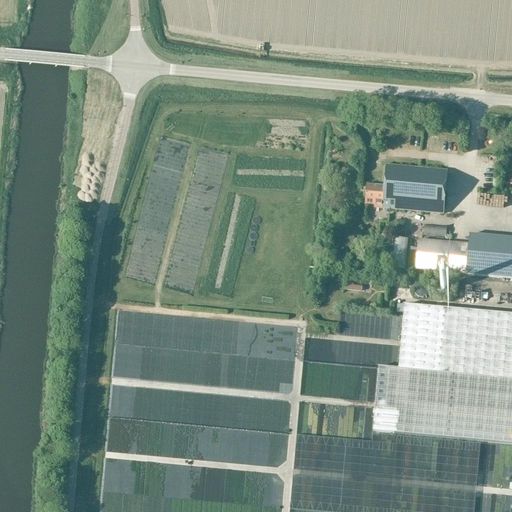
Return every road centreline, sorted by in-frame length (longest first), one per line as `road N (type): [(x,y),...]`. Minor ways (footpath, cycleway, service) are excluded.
road 1 (unclassified): [(511,101),(0,54)]
road 2 (unknown): [(473,97),(469,194),(490,222),(511,226)]
